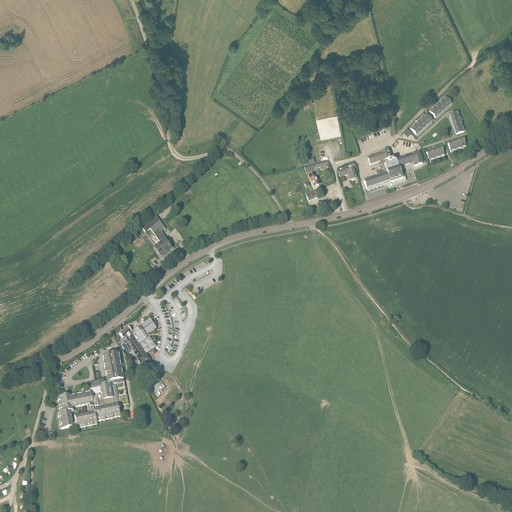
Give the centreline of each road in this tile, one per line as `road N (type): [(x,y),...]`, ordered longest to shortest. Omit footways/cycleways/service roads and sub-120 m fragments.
road 1 (tertiary): [(0,379),(85,343),(208,248),(287,226)]
road 2 (unclassified): [(287,226),(260,178),(232,152),(183,158),(172,150),(130,0)]
road 3 (track): [(511,417),(412,348),(313,228)]
road 4 (tertiary): [(287,226),(402,197),(511,135)]
road 5 (track): [(394,137),(369,14)]
